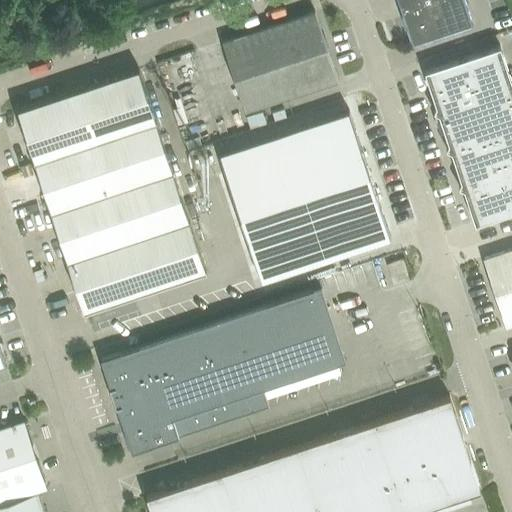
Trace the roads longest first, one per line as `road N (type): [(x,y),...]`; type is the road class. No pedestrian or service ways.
road 1 (unclassified): [(511,478),(351,0)]
road 2 (unclassified): [(262,0),(0,87)]
road 3 (unclassified): [(0,223),(51,376)]
road 4 (unclassified): [(51,376),(99,511)]
